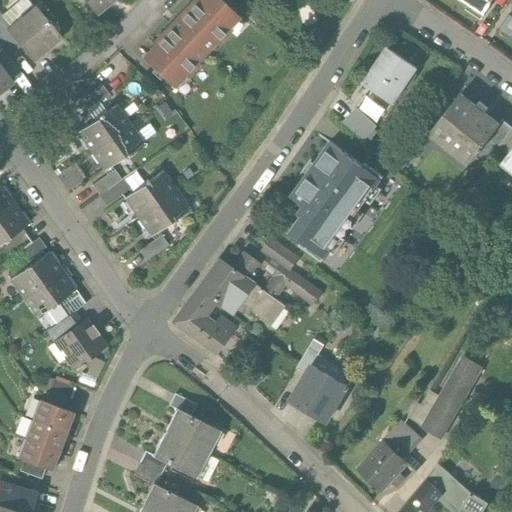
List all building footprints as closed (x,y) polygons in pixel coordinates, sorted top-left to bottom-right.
[(83,0),(96,15),(114,0),(83,0)] [(194,0),(193,0),(151,45),(153,47),(142,59),(173,88),(184,75),(187,78),(199,65),(196,63),(215,43),(217,45),(229,32),(227,30),(238,18),(219,0),(197,0),(196,1),(194,0)] [(460,0),(469,6),(466,10),(480,19),(492,2),(489,0),(460,0)] [(60,37),(36,9),(23,19),(21,17),(10,27),(7,30),(13,37),(32,60),(60,37)] [(0,13),(1,13),(0,12),(0,43),(1,46),(13,37),(7,30),(10,27),(0,14),(0,13)] [(511,14),(502,28),(511,34),(511,14)] [(415,69),(387,50),(364,83),(392,103),(415,69)] [(0,64),(0,93),(14,82),(0,64)] [(102,85),(80,100),(87,110),(108,95),(102,85)] [(460,95),(428,135),(467,167),(489,139),(499,126),(498,125),(484,114),(487,110),(478,103),(475,107),(460,95)] [(98,117),(77,133),(90,152),(129,124),(116,105),(102,115),(101,114),(98,117)] [(375,127),(356,108),(342,122),(359,139),(362,141),(375,127)] [(501,121),(498,125),(499,126),(489,139),(499,146),(511,129),(501,121)] [(359,139),(343,123),(334,131),(351,147),(359,139)] [(129,124),(90,152),(103,171),(126,155),(127,157),(130,154),(129,153),(143,143),(129,124)] [(499,146),(495,151),(505,159),(511,149),(511,128),(511,129),(499,146)] [(298,246),(321,263),(384,178),(365,164),(362,167),(329,143),(289,197),(302,207),(297,214),(301,217),(288,234),(301,243),(298,246)] [(511,149),(505,159),(506,160),(502,164),(511,171),(511,149)] [(114,170),(92,186),(99,195),(121,180),(114,170)] [(163,171),(124,199),(137,218),(176,190),(163,171)] [(121,180),(99,195),(106,205),(128,190),(121,180)] [(2,186),(0,187),(0,215),(15,205),(2,186)] [(176,190),(137,218),(150,237),(173,221),(174,222),(177,220),(176,219),(190,209),(176,190)] [(15,205),(0,215),(0,243),(4,241),(4,243),(7,241),(6,239),(28,224),(15,205)] [(161,236),(139,252),(146,261),(168,246),(161,236)] [(38,238),(20,251),(27,261),(41,251),(45,248),(38,238)] [(274,278),(263,292),(259,289),(257,291),(251,287),(239,304),(270,326),(284,307),(274,300),(285,285),(312,305),(320,294),(288,271),(297,260),(291,256),(284,251),(280,248),(277,246),(270,240),(262,251),(269,257),(261,268),(274,278)] [(45,255),(41,251),(27,261),(30,265),(27,268),(26,267),(23,269),(24,270),(9,280),(23,299),(62,271),(49,252),(45,255)] [(232,270),(219,260),(197,290),(213,301),(224,310),(232,299),(239,304),(251,287),(253,285),(247,281),(258,265),(244,254),(232,270)] [(62,271),(23,299),(36,318),(50,307),(51,309),(54,307),(53,306),(75,290),(62,271)] [(213,326),(202,317),(213,301),(197,290),(173,323),(214,353),(232,330),(218,320),(213,326)] [(78,294),(60,307),(67,317),(74,312),(85,304),(78,294)] [(67,317),(46,332),(53,342),(81,322),(74,312),(67,317)] [(81,322),(53,342),(74,370),(79,367),(80,368),(84,366),(83,364),(105,348),(97,336),(98,335),(91,325),(90,326),(85,319),(81,322)] [(306,375),(311,366),(323,346),(313,340),(296,369),(306,375)] [(347,387),(311,366),(306,375),(289,403),(324,424),(347,387)] [(455,375),(424,428),(439,437),(469,384),(455,375)] [(74,388),(53,380),(49,391),(70,399),(74,388)] [(49,391),(45,402),(67,410),(71,400),(70,399),(49,391)] [(196,406),(175,395),(168,407),(175,411),(176,409),(191,417),(196,406)] [(45,402),(39,400),(32,420),(66,433),(73,413),(67,410),(45,402)] [(191,417),(176,409),(175,411),(164,433),(208,455),(220,431),(191,417)] [(66,433),(32,420),(24,439),(59,452),(66,433)] [(399,425),(383,441),(401,458),(416,441),(399,425)] [(208,455),(164,433),(153,455),(152,456),(167,464),(196,478),(208,455)] [(59,452),(24,439),(17,458),(23,460),(45,469),(51,471),(59,452)] [(383,441),(357,470),(382,492),(407,464),(401,458),(383,441)] [(153,455),(146,452),(140,464),(161,475),(167,464),(152,456),(153,455)] [(473,457),(458,474),(477,489),(492,472),(473,457)] [(45,469),(23,460),(19,472),(41,480),(45,469)] [(441,463),(401,510),(403,511),(426,511),(449,487),(449,486),(457,476),(441,463)] [(161,475),(140,464),(134,475),(152,485),(153,484),(156,485),(161,475)] [(19,478),(0,470),(0,485),(15,490),(19,478)] [(156,485),(153,484),(152,485),(141,508),(149,511),(193,511),(196,506),(156,485)] [(15,490),(0,485),(0,511),(31,511),(36,496),(15,490)] [(511,503),(511,489),(508,487),(499,500),(503,503),(502,503),(509,508),(511,503)] [(489,494),(479,510),(482,511),(497,511),(502,503),(503,503),(499,500),(489,494)]
